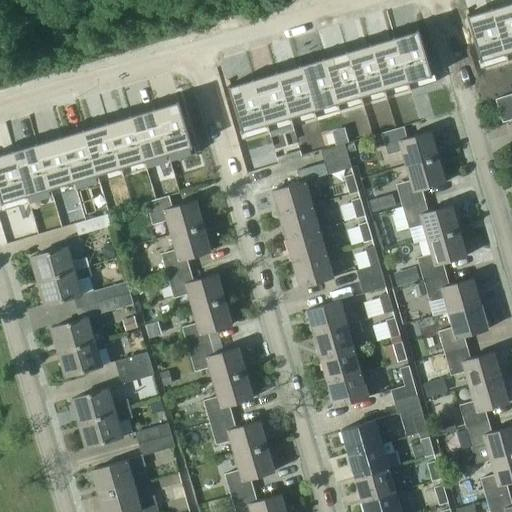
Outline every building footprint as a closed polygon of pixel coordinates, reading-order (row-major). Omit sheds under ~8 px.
[(511,1),(494,7),(495,13),(507,52),(511,51),(511,1)] [(468,9),(466,9),(468,14),(482,61),(484,68),(486,67),(483,59),(488,58),(505,53),(508,61),(509,61),(507,52),(495,13),(494,7),(492,2),(490,2),(492,7),(492,8),(470,14),(468,9)] [(418,30),(396,36),(397,42),(409,81),(414,80),(431,75),(433,83),(435,83),(418,24),(416,24),(418,30)] [(394,37),(372,43),(374,49),(386,88),(391,87),(407,82),(410,90),(412,90),(409,81),(397,42),(396,36),(394,31),(392,31),(394,37)] [(371,44),(349,50),(351,56),(362,95),(367,94),(384,89),(386,97),(388,97),(386,88),(374,49),(372,43),(371,38),(369,38),(371,44)] [(347,51),(325,57),(327,63),(339,102),(344,101),(361,96),(363,104),(365,104),(362,95),(351,56),(349,50),(347,45),(346,45),(347,51)] [(324,58),(302,64),(304,70),(315,109),(320,108),(337,103),(340,111),(341,110),(339,102),(327,63),(325,57),(324,52),(322,52),(324,58)] [(300,65),(279,71),(280,77),(292,116),(297,115),(314,110),(316,118),(318,117),(315,109),(304,70),(302,64),(300,59),(299,59),(300,65)] [(277,72),(255,78),(257,84),(268,123),(273,122),(290,117),(293,125),(294,124),(292,116),(280,77),(279,71),(277,66),(275,66),(277,72)] [(230,80),(228,80),(229,85),(243,132),(245,139),(247,138),(245,130),(250,129),(267,124),(269,132),(271,131),(268,123),(257,84),(255,78),(253,73),(252,73),(253,79),(232,85),(230,80)] [(177,100),(156,107),(157,113),(169,154),(191,147),(193,154),(196,154),(178,95),(176,96),(177,100)] [(503,123),(511,120),(511,111),(507,96),(496,100),(503,123)] [(154,107),(132,114),(134,120),(146,161),(168,154),(170,161),(172,161),(169,154),(157,113),(156,107),(154,102),(153,103),(154,107)] [(131,114),(109,121),(111,127),(123,168),(144,161),(147,168),(148,168),(146,161),(134,120),(132,114),(131,109),(129,110),(131,114)] [(107,121),(85,128),(87,134),(99,175),(121,168),(123,175),(125,175),(123,168),(111,127),(109,121),(107,116),(106,117),(107,121)] [(84,128),(62,135),(64,141),(76,182),(97,175),(99,182),(101,182),(99,175),(87,134),(85,128),(84,123),(82,124),(84,128)] [(406,167),(439,156),(432,131),(407,138),(404,128),(382,134),(389,156),(402,153),(406,167)] [(60,135),(38,142),(40,148),(52,189),(74,182),(76,189),(78,189),(76,182),(64,141),(62,135),(60,130),(59,130),(60,135)] [(37,142),(15,149),(17,155),(29,195),(51,189),(53,196),(54,196),(52,189),(40,148),(38,142),(37,137),(35,138),(37,142)] [(354,142),(345,145),(348,154),(357,152),(354,142)] [(0,192),(3,203),(5,210),(7,210),(5,202),(27,196),(29,203),(31,203),(29,195),(17,155),(15,149),(14,144),(12,144),(13,149),(0,152),(0,192)] [(325,163),(349,157),(345,145),(322,151),(325,163)] [(403,207),(425,201),(422,189),(446,182),(439,156),(406,167),(411,182),(397,186),(403,207)] [(349,157),(325,163),(329,175),(352,169),(349,157)] [(345,177),(350,194),(359,191),(354,174),(345,177)] [(281,215),(314,206),(310,192),(316,190),(313,179),(273,191),(281,215)] [(172,235),(204,226),(196,201),(172,207),(169,197),(147,203),(153,224),(168,220),(172,235)] [(366,216),(361,198),(352,200),(357,218),(366,216)] [(378,198),(370,200),(373,212),(381,210),(378,198)] [(425,201),(403,207),(409,228),(409,230),(423,226),(428,240),(460,230),(453,205),(429,212),(425,201)] [(288,239),(321,229),(317,216),(327,213),(324,203),(314,206),(281,215),(288,239)] [(403,207),(391,211),(397,232),(409,228),(403,207)] [(111,226),(108,215),(75,224),(78,235),(111,226)] [(373,240),(368,222),(359,224),(364,242),(373,240)] [(168,276),(191,270),(187,259),(211,252),(204,226),(172,235),(177,251),(162,255),(168,276)] [(295,263),(328,253),(324,239),(333,236),(331,226),(321,229),(288,239),(295,263)] [(423,281),(446,274),(443,263),(467,256),(460,230),(428,240),(432,256),(417,260),(423,281)] [(117,248),(106,243),(101,253),(113,258),(117,248)] [(72,261),(67,246),(31,258),(38,282),(90,267),(88,257),(72,261)] [(360,282),(383,275),(375,246),(366,249),(371,266),(357,270),(360,282)] [(328,253),(295,263),(302,287),(335,277),(328,253)] [(45,306),(82,295),(77,280),(93,275),(90,267),(38,282),(45,306)] [(417,267),(404,271),(408,284),(421,280),(417,267)] [(194,309),(225,300),(217,274),(194,281),(191,270),(168,276),(174,298),(189,294),(194,309)] [(449,285),(446,274),(423,281),(434,318),(449,313),(480,304),(473,278),(449,285)] [(383,275),(360,282),(364,294),(387,287),(383,275)] [(131,292),(128,281),(96,290),(99,301),(131,292)] [(415,284),(418,297),(427,295),(423,282),(415,284)] [(134,304),(131,292),(99,301),(102,313),(134,304)] [(393,311),(388,293),(380,296),(384,314),(393,311)] [(189,350),(211,343),(208,332),(232,325),(225,300),(194,309),(198,323),(183,327),(189,350)] [(315,335),(349,325),(342,300),(308,310),(315,335)] [(445,354),(467,348),(464,336),(488,329),(480,304),(449,313),(453,328),(438,333),(445,354)] [(135,316),(124,320),(127,331),(139,328),(135,316)] [(93,332),(88,317),(52,328),(59,352),(105,338),(102,329),(93,332)] [(401,336),(395,317),(386,320),(392,338),(401,336)] [(322,359),(356,348),(352,334),(363,331),(360,321),(349,325),(315,335),(322,359)] [(66,376),(102,365),(98,350),(107,347),(105,338),(59,352),(66,376)] [(407,359),(403,341),(393,344),(398,361),(407,359)] [(214,382),(246,373),(238,347),(214,354),(211,343),(189,350),(196,372),(210,367),(214,382)] [(328,382),(363,372),(356,348),(322,359),(328,382)] [(470,359),(467,348),(445,354),(455,391),(470,387),(502,377),(494,352),(470,359)] [(119,373),(151,364),(148,353),(115,362),(119,373)] [(151,364),(119,373),(122,384),(154,375),(151,364)] [(394,402),(418,395),(410,367),(400,369),(405,386),(391,390),(394,402)] [(335,407),(370,397),(366,383),(374,381),(370,370),(363,372),(328,382),(335,407)] [(161,373),(165,386),(173,383),(169,371),(161,373)] [(210,423),(232,417),(229,406),(253,399),(246,373),(214,382),(219,397),(204,401),(210,423)] [(466,428),(488,421),(485,411),(509,404),(502,377),(470,387),(474,402),(460,406),(466,428)] [(79,423),(130,409),(127,399),(113,403),(109,388),(72,399),(79,423)] [(418,395),(394,402),(397,414),(421,407),(418,395)] [(130,409),(79,423),(87,448),(123,437),(119,422),(132,418),(130,409)] [(428,431),(423,412),(413,415),(419,433),(428,431)] [(235,456),(267,447),(260,421),(235,428),(232,417),(210,423),(217,445),(231,441),(235,456)] [(348,454),(383,444),(379,430),(387,428),(385,418),(341,430),(348,454)] [(457,429),(454,420),(441,423),(444,432),(457,429)] [(511,426),(491,433),(488,421),(466,428),(476,463),(490,459),(491,460),(511,453),(511,426)] [(140,444),(171,435),(168,424),(136,433),(140,444)] [(143,457),(175,448),(171,435),(140,444),(143,457)] [(435,455),(430,436),(420,439),(426,457),(435,455)] [(355,478),(390,468),(386,455),(395,453),(392,441),(383,444),(348,454),(355,478)] [(231,497),(253,491),(250,479),(274,472),(267,447),(235,456),(239,470),(225,475),(231,497)] [(487,501),(509,495),(506,483),(511,481),(511,453),(491,460),(495,475),(480,479),(487,501)] [(146,467),(143,457),(93,471),(100,496),(135,486),(131,471),(146,467)] [(442,478),(436,461),(428,463),(433,481),(442,478)] [(362,502),(396,491),(393,479),(403,476),(400,465),(390,468),(355,478),(362,502)] [(448,502),(444,484),(434,487),(439,504),(448,502)] [(159,511),(155,497),(140,501),(135,486),(100,496),(104,511),(159,511)] [(285,511),(281,495),(257,502),(253,491),(231,497),(235,511),(285,511)] [(365,511),(402,511),(396,491),(362,502),(365,511)] [(511,511),(511,505),(509,495),(487,501),(489,511),(511,511)] [(476,511),(474,503),(456,508),(457,511),(476,511)]
